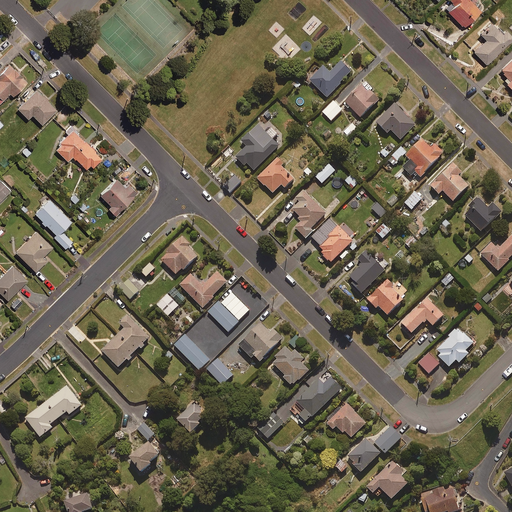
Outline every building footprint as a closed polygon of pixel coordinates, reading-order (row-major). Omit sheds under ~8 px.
[(447,0),(442,5),(463,27),(481,10),(471,0),(447,0)] [(502,32),(490,21),(478,33),(485,39),(473,52),(486,64),(511,37),(504,30),(502,32)] [(511,58),(500,71),(509,80),(505,83),(511,90),(511,58)] [(320,65),(313,73),(311,71),(307,76),(309,78),(307,80),(328,99),(351,73),(340,63),(330,74),(320,65)] [(28,81),(22,76),(23,75),(14,66),(13,67),(10,64),(0,74),(0,103),(10,92),(14,96),(28,81)] [(345,102),(360,119),(374,106),(379,102),(369,92),(368,93),(361,86),(345,102)] [(37,89),(18,108),(28,119),(32,115),(42,124),(57,109),(37,89)] [(342,111),(333,102),(322,112),(331,122),(342,111)] [(416,126),(394,104),(375,123),(387,135),(391,131),(400,141),(416,126)] [(356,129),(352,125),(344,132),(348,136),(356,129)] [(103,157),(70,126),(65,131),(68,133),(54,147),(68,160),(73,155),(87,168),(91,164),(93,167),(103,157)] [(236,158),(245,167),(247,165),(253,172),(279,148),(272,140),(278,134),(273,128),(266,135),(258,126),(241,142),(247,148),(236,158)] [(409,161),(402,169),(411,177),(414,174),(420,179),(443,154),(433,145),(430,149),(421,141),(406,157),(409,161)] [(356,147),(350,142),(338,156),(344,161),(356,147)] [(33,149),(26,144),(20,151),(27,157),(33,149)] [(231,151),(225,145),(220,151),(226,157),(231,151)] [(393,151),(387,145),(379,154),(384,160),(393,151)] [(406,153),(401,148),(388,161),(393,166),(406,153)] [(283,165),(277,159),(257,180),(272,195),(281,186),(284,189),(294,180),(281,167),(283,165)] [(335,172),(328,165),(315,178),(322,185),(335,172)] [(461,174),(452,165),(430,187),(439,196),(442,192),(453,203),(469,188),(458,177),(461,174)] [(242,182),(235,176),(224,187),(231,194),(242,182)] [(357,183),(349,177),(346,183),(354,188),(357,183)] [(0,201),(12,190),(0,178),(0,201)] [(138,192),(129,183),(125,186),(117,178),(101,195),(112,205),(109,208),(116,215),(138,192)] [(422,199),(414,192),(404,203),(411,210),(422,199)] [(80,198),(74,193),(68,198),(75,204),(80,198)] [(299,203),(291,211),(297,216),(295,218),(301,224),(295,229),(306,240),(313,233),(310,230),(326,215),(304,193),(296,200),(299,203)] [(398,199),(393,195),(386,203),(391,208),(398,199)] [(46,226),(47,225),(56,235),(54,237),(66,248),(72,242),(62,231),(72,221),(51,198),(36,213),(44,221),(43,222),(46,226)] [(472,211),(465,218),(480,234),(501,214),(493,205),(488,210),(478,199),(469,208),(472,211)] [(88,207),(82,201),(77,207),(83,212),(88,207)] [(408,208),(403,204),(396,212),(401,216),(408,208)] [(452,226),(446,220),(439,226),(446,233),(452,226)] [(391,232),(384,225),(376,233),(383,240),(391,232)] [(324,252),(321,254),(331,264),(353,242),(337,227),(318,246),(324,252)] [(53,246),(36,230),(16,251),(36,271),(47,261),(43,257),(53,246)] [(511,257),(511,235),(511,236),(504,244),(503,243),(498,249),(491,243),(480,255),(498,272),(511,257)] [(160,261),(175,276),(181,270),(183,272),(197,257),(187,248),(190,245),(182,237),(160,261)] [(413,262),(403,252),(397,259),(407,268),(413,262)] [(361,266),(348,278),(353,283),(351,286),(361,295),(384,272),(365,253),(357,261),(361,266)] [(474,259),(468,254),(462,261),(469,266),(474,259)] [(29,278),(13,263),(0,277),(0,291),(8,300),(29,278)] [(155,269),(150,264),(140,274),(145,279),(155,269)] [(217,273),(205,285),(201,280),(198,283),(191,276),(180,286),(202,310),(213,299),(212,298),(227,283),(217,273)] [(455,278),(448,273),(442,280),(449,286),(455,278)] [(139,291),(128,278),(118,287),(129,300),(139,291)] [(387,318),(403,302),(391,290),(394,287),(387,281),(367,302),(376,311),(378,308),(387,318)] [(254,293),(243,282),(239,287),(249,297),(254,293)] [(186,300),(178,293),(173,298),(180,306),(186,300)] [(486,306),(494,298),(488,293),(480,300),(486,306)] [(178,307),(167,295),(156,306),(167,317),(178,307)] [(411,336),(423,324),(424,325),(427,322),(433,328),(443,317),(426,300),(400,325),(411,336)] [(239,323),(218,302),(207,313),(228,334),(239,323)] [(133,359),(131,357),(138,350),(140,351),(144,347),(143,345),(149,339),(127,316),(114,329),(120,334),(101,352),(118,370),(127,360),(129,363),(133,359)] [(260,324),(239,347),(252,359),(253,358),(259,364),(282,340),(272,330),(269,333),(260,324)] [(473,344),(455,329),(448,338),(449,338),(437,352),(441,356),(438,359),(450,368),(455,362),(460,365),(468,355),(465,353),(473,344)] [(286,343),(295,349),(301,341),(292,334),(286,343)] [(210,361),(185,335),(173,346),(199,372),(210,361)] [(274,358),(276,360),(272,363),(292,387),(308,373),(300,364),(303,361),(295,351),(291,354),(287,350),(283,354),(281,351),(274,358)] [(173,356),(168,351),(162,358),(167,363),(173,356)] [(439,364),(428,353),(418,363),(429,374),(439,364)] [(233,376),(218,360),(205,372),(220,389),(233,376)] [(297,416),(304,423),(310,417),(312,419),(334,397),(318,381),(295,403),(303,411),(297,416)] [(83,406),(69,387),(27,419),(42,438),(54,429),(51,426),(69,413),(71,416),(83,406)] [(189,437),(199,427),(197,425),(205,417),(194,405),(175,423),(189,437)] [(366,426),(347,405),(341,410),(339,407),(326,419),(329,422),(326,425),(332,432),(336,429),(341,435),(344,432),(351,439),(366,426)] [(284,425),(273,414),(257,430),(268,441),(284,425)] [(145,423),(138,430),(149,441),(156,434),(145,423)] [(402,439),(388,425),(371,441),(385,455),(402,439)] [(380,456),(364,440),(346,459),(362,474),(380,456)] [(162,457),(150,443),(131,457),(144,474),(154,466),(152,464),(162,457)] [(407,470),(394,457),(384,466),(386,468),(366,488),(372,495),(379,489),(391,501),(408,485),(400,477),(407,470)] [(347,468),(339,461),(334,467),(342,474),(347,468)] [(457,511),(454,499),(456,498),(454,490),(444,493),(443,489),(432,492),(433,496),(422,499),(425,511),(457,511)] [(364,505),(368,496),(360,492),(355,502),(364,505)] [(92,511),(97,511),(92,495),(67,503),(69,511),(92,511)]
